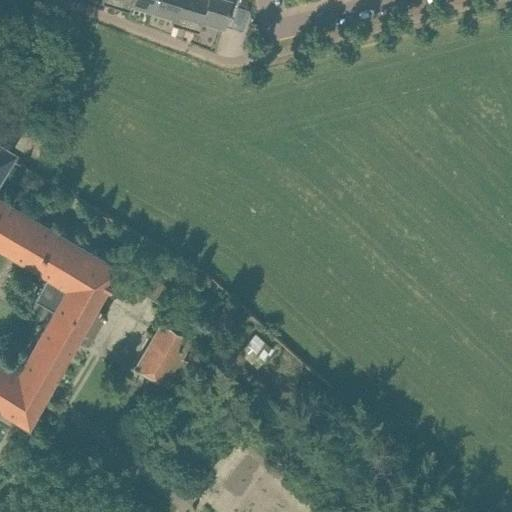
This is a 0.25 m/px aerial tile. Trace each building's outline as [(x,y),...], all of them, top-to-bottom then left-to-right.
[(116,0),(115,6),(127,10),(129,9),(130,8),(131,5),(151,11),(154,0),(116,0)] [(154,0),(151,11),(172,17),(171,21),(171,22),(172,24),(184,27),(192,0),(154,0)] [(192,0),(184,27),(196,31),(197,31),(198,30),(199,30),(199,29),(201,21),(223,28),(230,4),(234,5),(235,5),(236,5),(237,4),(237,0),(192,0)] [(0,405),(29,422),(73,345),(77,337),(89,344),(108,312),(95,305),(119,263),(0,192),(0,168),(9,154),(15,145),(0,135),(0,405)] [(163,303),(172,288),(140,269),(131,285),(163,303)] [(193,337),(157,318),(133,364),(169,384),(170,381),(183,388),(193,367),(181,360),(193,337)]
